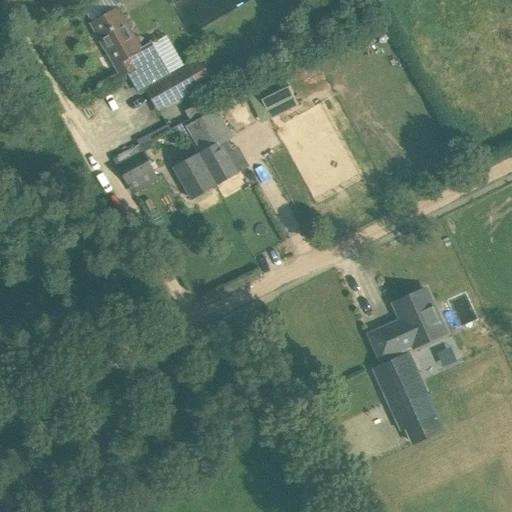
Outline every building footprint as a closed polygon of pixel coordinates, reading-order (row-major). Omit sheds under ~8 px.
[(116,8),(90,23),(120,75),(133,68),(127,57),(140,50),(116,8)] [(197,58),(144,88),(156,110),(210,80),(197,58)] [(285,76),(252,91),(265,119),(298,103),(285,76)] [(233,138),(216,108),(184,126),(200,153),(197,154),(216,187),(239,174),(222,144),(233,138)] [(133,141),(166,127),(162,118),(129,132),(133,141)] [(141,152),(116,167),(133,197),(158,183),(141,152)] [(216,187),(197,154),(172,168),(191,201),(216,187)] [(402,321),(370,336),(381,360),(412,346),(413,348),(445,334),(425,290),(422,291),(418,290),(412,292),(411,297),(395,304),(402,321)] [(409,354),(373,370),(401,431),(406,428),(414,444),(445,430),(409,354)]
